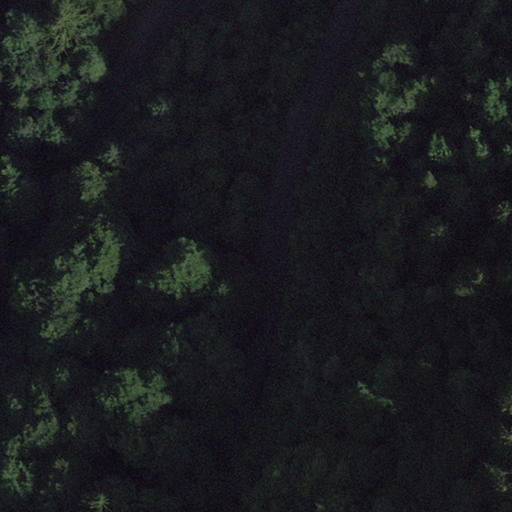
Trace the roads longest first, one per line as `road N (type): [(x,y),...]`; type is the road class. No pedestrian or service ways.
road 1 (unclassified): [(360,0),(311,104),(267,276),(225,511)]
road 2 (unclassified): [(0,340),(68,176),(140,57),(207,0)]
